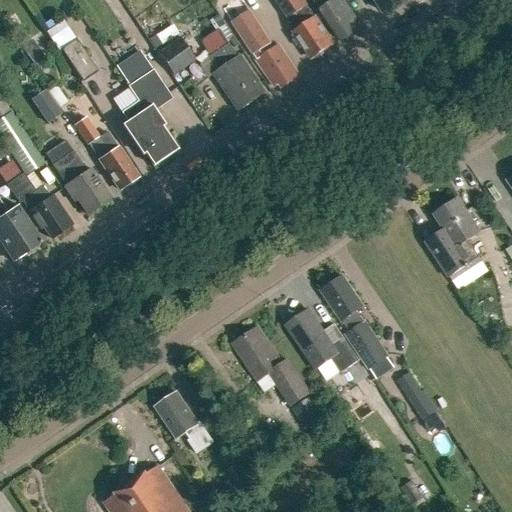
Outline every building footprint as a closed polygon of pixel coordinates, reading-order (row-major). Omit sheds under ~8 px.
[(315,18),(307,7),(307,6),(302,0),(275,0),(289,19),(297,31),(294,33),(312,60),(334,45),(315,18)] [(312,0),(313,1),(340,40),(356,30),(351,23),(356,20),(342,0),(335,0),(333,1),(332,0),(312,0)] [(375,0),(384,13),(385,13),(403,0),(375,0)] [(263,57),(259,52),(270,44),(249,12),(232,24),(253,56),(254,56),(257,61),(256,61),(275,88),(279,85),(282,89),(300,77),(279,46),(263,57)] [(217,52),(234,39),(224,27),(207,40),(217,52)] [(83,80),(98,70),(76,37),(61,47),(83,80)] [(173,77),(195,62),(178,37),(156,53),(173,77)] [(238,58),(230,46),(210,60),(214,66),(212,67),(216,73),(215,75),(240,112),(266,94),(241,57),(238,58)] [(152,70),(127,87),(128,88),(138,102),(139,101),(141,105),(144,110),(136,116),(149,135),(152,133),(159,143),(156,145),(167,161),(179,153),(161,127),(164,125),(151,106),(168,94),(152,70)] [(128,88),(112,99),(121,113),(127,122),(121,125),(142,155),(144,154),(155,169),(167,161),(156,145),(159,143),(152,133),(149,135),(136,116),(144,110),(141,105),(139,101),(138,102),(128,88)] [(47,122),(62,113),(46,89),(31,98),(47,122)] [(0,134),(26,175),(45,162),(11,111),(0,118),(0,134)] [(87,145),(88,145),(119,190),(138,178),(118,148),(108,155),(102,147),(104,146),(99,138),(86,119),(75,126),(87,145)] [(86,172),(73,152),(52,166),(66,186),(64,187),(74,203),(77,201),(87,215),(111,199),(91,169),(86,172)] [(41,187),(35,191),(23,173),(6,185),(19,203),(22,201),(29,212),(28,212),(39,230),(43,227),(51,239),(71,225),(52,196),(49,199),(41,187)] [(444,230),(440,233),(426,243),(432,252),(449,278),(479,258),(468,241),(480,233),(458,199),(434,215),(444,230)] [(7,213),(0,202),(0,242),(13,262),(41,243),(17,206),(7,213)] [(364,323),(357,312),(364,307),(343,276),(321,292),(342,323),(342,322),(349,333),(346,335),(369,370),(388,357),(365,322),(364,323)] [(343,338),(332,345),(309,311),(286,326),(316,370),(331,360),(341,374),(359,361),(343,338)] [(257,338),(253,331),(237,342),(241,348),(237,351),(258,382),(270,374),(291,407),(310,394),(288,361),(282,365),(262,334),(257,338)] [(423,419),(435,412),(422,392),(411,399),(423,419)] [(198,424),(177,393),(155,408),(177,440),(186,434),(191,440),(188,441),(197,454),(214,443),(200,423),(198,424)] [(244,493),(256,485),(241,461),(228,469),(244,493)] [(109,511),(189,511),(159,467),(104,503),(109,511)]
